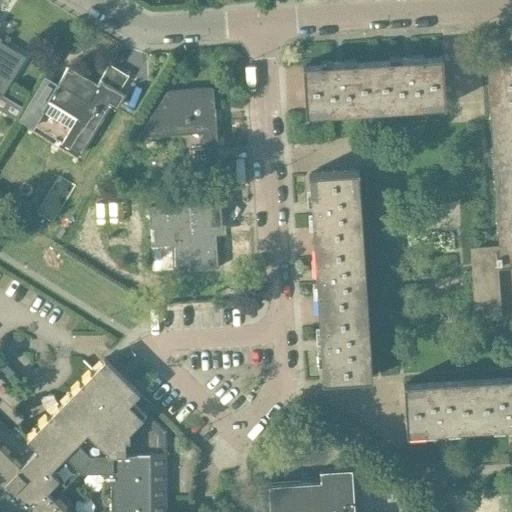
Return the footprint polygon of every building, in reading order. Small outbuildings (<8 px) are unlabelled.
[(18,62),(19,60),(18,54),(16,53),(0,43),(0,93),(18,62)] [(130,50),(127,72),(139,74),(142,51),(130,50)] [(511,52),(486,54),(488,83),(491,124),(511,122),(511,52)] [(412,58),(400,59),(372,61),(376,108),(444,104),(441,57),(412,59),(412,58)] [(344,63),(344,62),(332,63),(332,64),(302,66),(305,113),(376,108),(372,61),(344,63)] [(80,155),(111,104),(116,107),(123,97),(117,93),(128,75),(109,63),(96,86),(67,69),(32,126),(80,155)] [(7,98),(20,106),(26,97),(13,88),(7,98)] [(166,91),(141,132),(200,129),(202,149),(194,149),(195,163),(218,161),(213,88),(166,91)] [(511,122),(491,124),(495,192),(511,191),(511,122)] [(93,152),(78,179),(79,180),(69,198),(83,206),(110,162),(93,152)] [(356,170),(333,171),(309,173),(311,202),(310,202),(311,214),(312,214),(314,242),(341,240),(361,239),(356,170)] [(511,191),(495,192),(498,245),(499,261),(511,260),(511,191)] [(219,201),(189,203),(189,204),(175,205),(175,204),(147,206),(148,227),(154,226),(155,243),(171,242),(173,269),(172,269),(172,271),(217,268),(214,224),(220,224),(220,222),(218,222),(217,203),(219,203),(219,201)] [(361,239),(341,240),(314,242),(316,271),(315,271),(316,282),(318,311),(345,309),(365,308),(361,239)] [(470,247),(471,272),(497,270),(496,261),(499,261),(498,245),(470,247)] [(497,270),(471,272),(472,283),(498,281),(497,270)] [(498,281),(472,283),(473,296),(499,294),(498,281)] [(499,294),(473,296),(474,308),(500,306),(499,294)] [(500,306),(474,308),(474,320),(500,318),(500,306)] [(365,308),(345,309),(318,311),(320,339),(319,339),(320,351),(321,351),(323,380),(370,377),(365,308)] [(166,511),(166,453),(168,453),(168,451),(166,451),(165,430),(147,412),(153,405),(148,400),(148,401),(139,392),(104,358),(93,369),(27,437),(16,426),(15,425),(10,430),(0,421),(0,511),(166,511)] [(21,398),(0,376),(0,397),(2,399),(0,401),(0,410),(15,425),(16,426),(22,419),(12,408),(21,398)] [(511,376),(473,379),(477,426),(504,425),(504,426),(511,425),(511,376)] [(473,379),(435,382),(403,384),(406,431),(435,429),(435,430),(439,430),(447,429),(447,428),(477,426),(473,379)] [(353,511),(351,467),(320,469),(320,480),(267,483),(269,511),(353,511)] [(511,511),(511,494),(497,495),(498,511),(511,511)]
